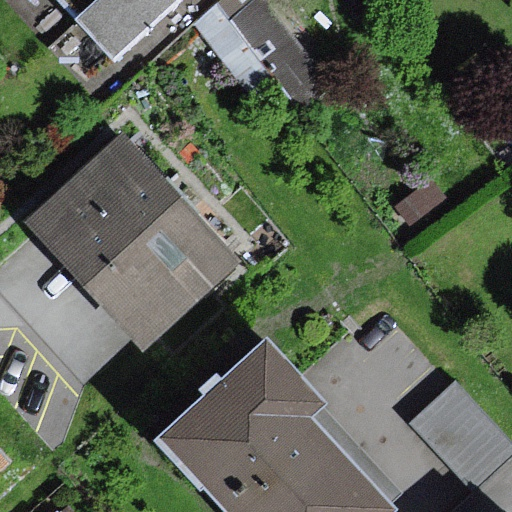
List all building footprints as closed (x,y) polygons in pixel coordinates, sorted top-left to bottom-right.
[(63,0),(132,73),(213,0),(63,0)] [(218,0),(188,28),(255,107),(279,86),(304,115),(338,86),(265,0),(218,0)] [(125,120),(22,213),(137,341),(241,248),(125,120)] [(261,329),(151,435),(225,511),(379,511),(391,500),(306,412),(325,395),(261,329)] [(511,472),(511,451),(458,390),(414,428),(478,502),(511,472)]
